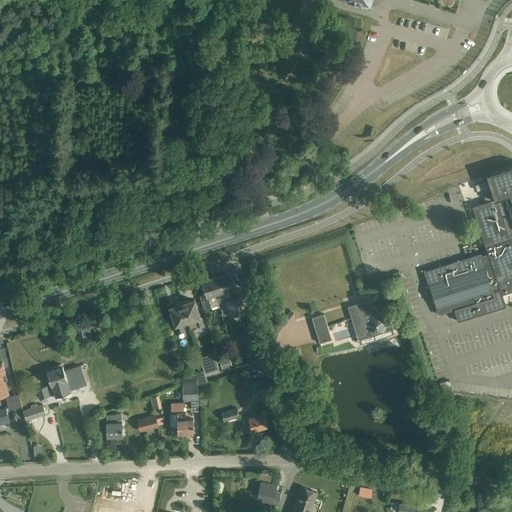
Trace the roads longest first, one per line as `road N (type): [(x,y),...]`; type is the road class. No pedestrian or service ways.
road 1 (primary): [(0,311),(299,214),(384,162)]
road 2 (unclassified): [(289,463),(0,471)]
road 3 (unclassified): [(511,486),(289,463)]
road 4 (unclassified): [(289,463),(287,427),(241,274)]
road 5 (primary): [(483,93),(422,128),(384,162)]
